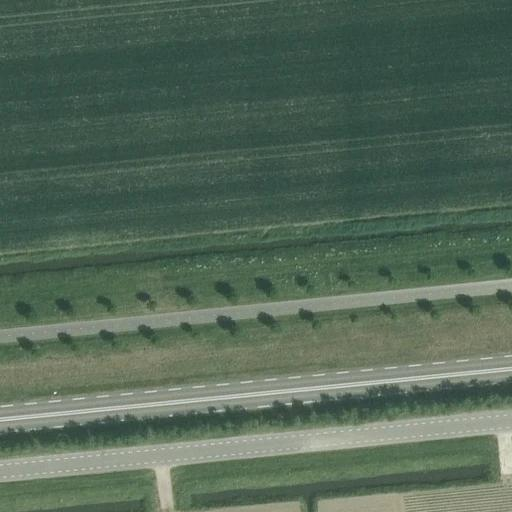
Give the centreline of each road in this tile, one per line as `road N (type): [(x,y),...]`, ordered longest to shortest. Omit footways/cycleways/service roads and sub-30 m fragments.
road 1 (unclassified): [(511,285),(0,336)]
road 2 (secondary): [(0,420),(511,369)]
road 3 (unclassified): [(0,471),(511,420)]
